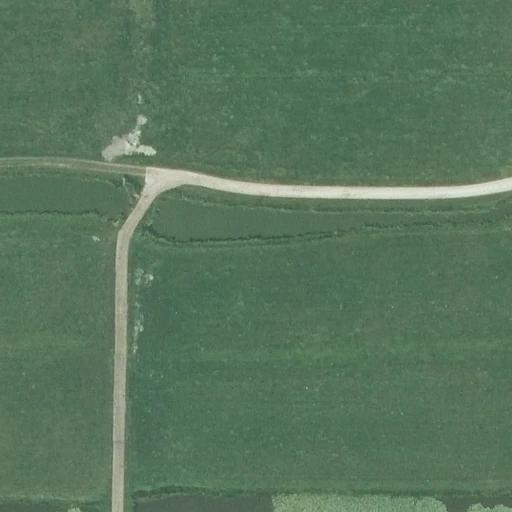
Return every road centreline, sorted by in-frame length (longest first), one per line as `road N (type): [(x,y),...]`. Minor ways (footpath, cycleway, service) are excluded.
road 1 (track): [(511,183),(472,191),(286,191),(102,165),(0,163)]
road 2 (track): [(163,174),(123,237),(117,511)]
